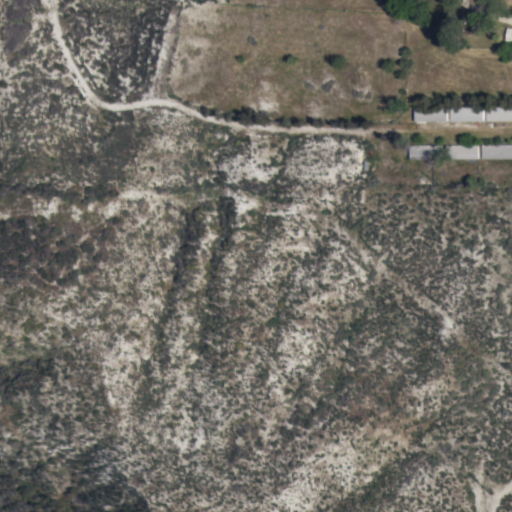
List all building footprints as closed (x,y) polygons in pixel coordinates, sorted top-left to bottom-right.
[(452,122),(452,108),(484,107),(484,121),(452,122)] [(511,107),(511,121),(488,122),(488,108),(511,107)] [(416,122),(416,108),(448,108),(448,122),(416,122)] [(444,145),(444,160),(411,160),(411,146),(444,145)] [(447,160),(447,146),(479,145),(479,159),(447,160)] [(511,159),(483,160),(483,145),(511,145),(511,159)]
